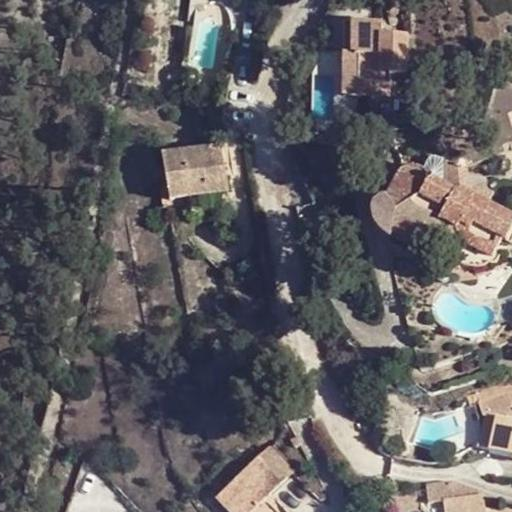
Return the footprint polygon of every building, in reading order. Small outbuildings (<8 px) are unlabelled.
[(381,25),(351,24),(350,54),(341,54),(340,86),(352,85),(351,94),(389,93),(389,76),(407,76),(408,37),(381,36),(381,25)] [(350,54),(351,24),(342,24),(341,54),(350,54)] [(352,85),(340,86),(340,100),(389,100),(389,93),(351,94),(352,85)] [(228,193),(221,146),(159,155),(168,203),(228,193)] [(418,170),(463,184),(457,166),(423,156),(418,170)] [(445,222),(452,224),(463,184),(418,170),(409,171),(402,173),(396,176),(393,180),(385,201),(391,209),(401,215),(401,216),(404,218),(415,222),(437,229),(440,229),(444,227),(445,222)] [(463,184),(452,224),(453,224),(460,230),(466,237),(470,240),(498,249),(504,231),(508,232),(511,218),(511,208),(467,193),(463,184)] [(391,209),(385,201),(380,201),(376,204),(373,209),(372,214),(371,220),(374,227),(378,233),(385,236),(395,237),(401,216),(401,215),(391,209)] [(433,243),(437,229),(415,222),(404,218),(401,216),(395,237),(433,243)] [(489,451),(511,455),(511,394),(480,404),(484,419),(497,420),(489,451)] [(293,472),(268,447),(220,500),(232,511),(278,511),(266,500),(293,472)] [(443,502),(444,511),(511,511),(511,504),(485,509),(484,494),(448,482),(426,487),(426,490),(428,504),(443,502)] [(416,511),(426,511),(427,511),(444,511),(443,502),(428,504),(426,490),(399,495),(400,511),(416,511)]
